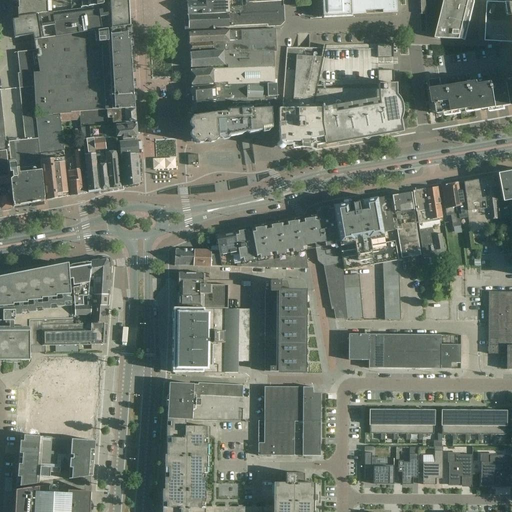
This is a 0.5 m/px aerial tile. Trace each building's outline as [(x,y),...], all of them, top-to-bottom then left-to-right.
[(11,0),(13,18),(33,16),(50,13),(93,8),(93,7),(104,6),(109,1),(125,0),(11,0)] [(33,16),(13,18),(12,18),(15,39),(33,37),(34,41),(130,26),(128,0),(125,0),(109,1),(104,6),(93,7),(93,8),(50,13),(33,16)] [(232,0),(187,0),(188,15),(229,14),(229,13),(229,1),(233,1),(232,0)] [(284,13),(283,1),(245,3),(244,0),(232,0),(233,1),(229,1),(229,13),(229,14),(229,15),(279,14),(284,13)] [(322,0),(323,18),(352,17),(352,15),(397,12),(396,0),(322,0)] [(511,0),(418,0),(421,37),(436,38),(460,39),(511,42),(511,0)] [(188,28),(189,28),(189,29),(192,29),(192,28),(197,28),(210,28),(212,26),(214,28),(268,25),(270,23),(272,25),(280,25),(279,14),(229,15),(229,14),(188,15),(188,16),(189,16),(189,28),(188,28)] [(33,79),(34,86),(35,91),(35,93),(35,99),(35,106),(36,113),(36,117),(60,115),(80,114),(125,110),(125,111),(135,110),(133,80),(132,61),(130,26),(34,41),(36,50),(37,58),(38,65),(39,71),(32,73),(33,79)] [(276,40),(276,29),(192,33),(189,33),(189,43),(227,41),(276,40)] [(229,51),(229,54),(274,52),(276,52),(276,40),(227,41),(189,43),(190,53),(229,51)] [(393,51),(393,44),(326,45),(318,83),(314,103),(322,103),(321,124),(325,144),(400,131),(398,120),(400,116),(400,113),(401,109),(400,105),(399,102),(397,99),(394,96),(394,77),(390,77),(390,70),(378,71),(377,58),(389,58),(389,51),(393,51)] [(325,144),(324,144),(321,124),(320,104),(313,104),(324,45),(323,45),(323,48),(287,48),(282,109),(279,109),(279,128),(279,142),(278,142),(277,144),(276,145),(277,147),(277,148),(278,149),(280,150),(282,150),(283,149),(284,148),(285,146),(291,146),(292,149),(298,149),(303,149),(309,149),(309,147),(309,146),(315,145),(315,146),(325,144)] [(18,53),(18,60),(37,58),(36,50),(18,53)] [(229,54),(229,51),(190,54),(190,63),(191,63),(191,68),(228,65),(228,68),(274,67),(274,52),(229,54)] [(38,65),(37,58),(18,60),(19,67),(38,65)] [(39,71),(38,65),(19,67),(20,73),(20,74),(32,72),(32,73),(39,71)] [(213,84),(219,83),(228,81),(228,84),(247,85),(275,84),(274,67),(228,68),(216,69),(191,70),(192,86),(213,84)] [(33,79),(32,73),(32,72),(20,74),(20,73),(18,74),(19,81),(33,79)] [(511,104),(511,79),(442,90),(440,78),(440,83),(431,84),(434,104),(437,104),(439,115),(475,109),(475,110),(511,104)] [(19,81),(19,88),(34,86),(33,79),(19,81)] [(192,88),(192,100),(215,98),(215,95),(230,95),(230,99),(247,99),(248,99),(247,85),(228,84),(228,81),(219,83),(218,85),(192,88)] [(209,112),(194,115),(194,117),(192,117),(194,141),(195,141),(197,143),(214,142),(216,140),(218,140),(218,138),(228,136),(228,137),(243,134),(243,133),(247,133),(262,130),(270,128),(270,129),(272,128),(271,126),(272,126),(271,108),(272,108),(272,99),(268,99),(268,97),(276,96),(277,99),(277,84),(275,84),(247,85),(248,99),(247,99),(247,103),(248,103),(248,110),(227,111),(216,113),(216,111),(209,112)] [(35,91),(34,86),(19,88),(20,94),(35,93),(35,91)] [(35,99),(35,93),(20,94),(21,101),(35,99)] [(215,98),(192,100),(193,115),(194,115),(209,112),(216,111),(216,113),(227,111),(248,110),(248,103),(247,103),(247,99),(215,100),(215,98)] [(21,101),(22,108),(35,106),(35,99),(21,101)] [(36,113),(35,106),(22,108),(22,114),(36,113)] [(135,120),(135,110),(125,111),(125,110),(80,114),(81,120),(81,126),(108,124),(135,122),(135,120)] [(59,154),(59,152),(60,151),(61,151),(61,150),(62,151),(63,151),(63,152),(63,153),(64,153),(60,120),(60,115),(36,117),(36,119),(36,120),(37,126),(37,132),(38,139),(45,201),(62,198),(61,197),(61,196),(65,192),(64,180),(63,180),(63,176),(64,176),(62,158),(60,158),(59,154)] [(86,140),(93,139),(105,138),(111,138),(111,135),(117,137),(122,136),(123,140),(137,139),(136,124),(81,128),(83,140),(86,140)] [(75,146),(72,131),(62,133),(65,148),(75,146)] [(99,191),(109,190),(106,160),(109,160),(108,152),(106,153),(105,149),(106,149),(105,138),(93,139),(94,152),(95,152),(95,154),(99,191)] [(45,201),(38,139),(25,140),(9,142),(6,141),(6,151),(8,164),(13,207),(45,201)] [(120,148),(121,156),(138,154),(137,141),(116,143),(114,143),(115,148),(117,148),(120,148)] [(84,175),(81,150),(74,151),(76,169),(73,170),(72,161),(69,161),(71,170),(66,171),(67,181),(66,181),(68,197),(87,194),(85,176),(84,175)] [(0,209),(13,207),(8,164),(6,151),(0,151),(0,209)] [(106,160),(109,190),(120,188),(116,151),(108,152),(109,160),(106,160)] [(88,193),(99,191),(95,154),(84,155),(88,193)] [(140,182),(138,154),(121,156),(123,187),(139,184),(140,182)] [(198,157),(189,157),(190,165),(198,165),(198,157)] [(511,174),(511,173),(497,176),(502,200),(511,198),(511,174)] [(482,179),(488,221),(488,220),(489,222),(495,222),(495,220),(500,219),(496,186),(494,176),(482,179)] [(482,179),(463,183),(464,187),(470,232),(489,230),(488,221),(482,179)] [(464,206),(460,183),(451,185),(455,207),(456,211),(458,211),(459,218),(464,217),(463,206),(464,206)] [(455,207),(451,185),(442,187),(446,216),(450,216),(452,228),(460,227),(459,220),(459,218),(458,211),(456,211),(455,207)] [(442,218),(437,187),(413,192),(416,212),(417,212),(418,224),(419,229),(423,259),(445,255),(441,234),(433,236),(431,222),(439,221),(439,219),(442,218)] [(419,242),(411,193),(391,196),(393,207),(390,208),(392,217),(391,218),(392,227),(393,227),(393,226),(396,225),(399,245),(401,258),(420,255),(418,242),(419,242)] [(377,198),(381,226),(382,233),(393,231),(393,227),(392,227),(391,218),(392,217),(390,208),(389,196),(377,198)] [(332,206),(336,224),(340,251),(342,269),(382,264),(382,321),(399,321),(398,261),(395,241),(384,243),(382,233),(381,226),(376,198),(361,201),(361,202),(348,204),(348,203),(332,206)] [(294,222),(264,227),(272,268),(308,270),(304,250),(315,248),(318,262),(323,266),(332,310),(334,310),(335,319),(363,319),(359,281),(358,274),(343,276),(342,269),(340,251),(336,224),(332,206),(315,209),(317,218),(309,219),(294,222)] [(241,267),(272,268),(264,227),(235,232),(241,267)] [(221,267),(241,267),(235,232),(216,236),(217,246),(221,267)] [(211,267),(221,267),(217,246),(210,247),(211,251),(211,267)] [(211,251),(175,250),(174,266),(211,267),(211,251)] [(89,295),(108,295),(111,262),(107,259),(92,261),(89,295)] [(68,265),(0,278),(0,361),(30,361),(30,346),(43,346),(42,331),(75,330),(75,325),(75,319),(72,319),(69,278),(72,278),(74,307),(83,307),(83,297),(88,297),(89,295),(92,261),(71,265),(68,266),(68,265)] [(178,308),(228,309),(228,285),(203,285),(203,273),(178,273),(178,285),(179,285),(179,293),(178,293),(178,308)] [(270,291),(265,291),(264,372),(304,372),(304,364),(304,343),(304,291),(287,291),(285,283),(281,283),(281,281),(270,281),(270,291)] [(511,346),(511,292),(488,292),(488,346),(511,346)] [(108,306),(108,295),(89,295),(88,297),(83,297),(83,307),(106,306),(108,306)] [(105,319),(106,306),(83,307),(74,307),(75,319),(75,325),(104,324),(105,319)] [(228,309),(178,308),(173,308),(172,372),(237,374),(238,363),(249,363),(250,310),(228,309)] [(42,331),(43,346),(103,345),(104,324),(75,325),(75,330),(42,331)] [(369,361),(369,335),(348,334),(348,360),(368,361),(369,361)] [(439,335),(369,335),(369,361),(368,361),(368,369),(438,369),(460,369),(460,336),(439,335)] [(511,369),(511,346),(488,346),(488,354),(506,354),(506,370),(511,369)] [(30,377),(26,435),(44,436),(49,372),(72,374),(72,372),(83,372),(78,439),(95,440),(100,371),(101,371),(101,359),(42,360),(30,377)] [(162,489),(162,511),(212,511),(212,507),(205,507),(205,474),(207,474),(207,440),(210,439),(210,427),(186,426),(185,420),(192,420),(193,406),(200,406),(201,396),(243,398),(243,385),(198,383),(198,384),(169,383),(167,422),(167,426),(166,455),(165,455),(164,489),(162,489)] [(302,456),(320,456),(320,422),(321,393),(313,393),(313,387),(312,387),(312,386),(264,387),(264,421),(258,421),(258,456),(302,456)] [(383,411),(369,411),(369,434),(380,434),(382,434),(383,411)] [(382,434),(384,434),(393,434),(395,434),(395,411),(383,411),(382,434)] [(408,411),(395,411),(395,434),(397,434),(406,434),(408,434),(408,411)] [(408,434),(410,434),(418,434),(420,434),(421,411),(408,411),(408,434)] [(433,434),(434,411),(421,411),(420,434),(422,434),(433,434)] [(452,435),(454,435),(455,411),(441,411),(441,435),(452,435)] [(454,435),(456,435),(465,435),(467,435),(467,411),(455,411),(454,435)] [(478,435),(480,435),(480,411),(467,411),(467,435),(469,435),(478,435)] [(480,435),(482,435),(490,435),(492,435),(492,412),(480,411),(480,435)] [(492,435),(494,435),(505,435),(506,412),(492,412),(492,435)] [(95,441),(26,435),(21,435),(17,487),(36,484),(37,476),(50,477),(50,472),(60,473),(61,460),(70,460),(69,479),(93,475),(95,441)] [(434,463),(423,463),(423,485),(436,485),(436,479),(442,479),(442,451),(434,451),(434,463)] [(389,484),(394,484),(394,465),(371,465),(372,453),(364,453),(364,466),(364,469),(370,469),(370,472),(371,472),(371,476),(373,476),(373,484),(389,484)] [(418,479),(418,455),(409,455),(409,463),(403,463),(403,461),(398,461),(398,473),(402,473),(402,485),(413,485),(413,479),(418,479)] [(472,455),(455,455),(455,462),(448,462),(448,485),(461,485),(461,477),(472,477),(472,455)] [(510,477),(510,456),(489,456),(489,462),(482,462),(482,485),(495,485),(495,477),(510,477)] [(305,473),(286,473),(285,483),(273,483),(273,511),(269,511),(268,511),(313,511),(314,501),(318,501),(318,495),(314,495),(314,483),(304,483),(305,473)] [(89,511),(91,492),(49,489),(49,485),(16,490),(14,511),(89,511)]
